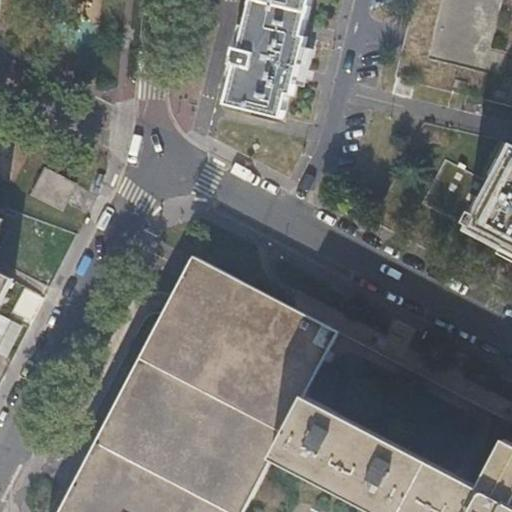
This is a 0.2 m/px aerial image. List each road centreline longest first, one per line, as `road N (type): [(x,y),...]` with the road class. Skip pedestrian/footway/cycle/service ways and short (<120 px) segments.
road 1 (residential): [(511,337),(161,151)]
road 2 (residential): [(161,151),(0,463)]
road 3 (residential): [(161,151),(153,117),(159,0)]
